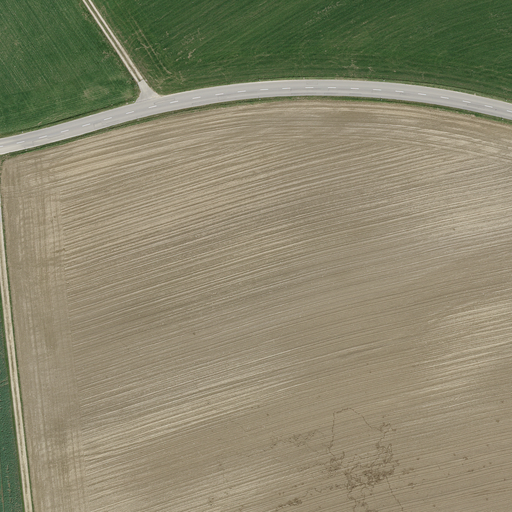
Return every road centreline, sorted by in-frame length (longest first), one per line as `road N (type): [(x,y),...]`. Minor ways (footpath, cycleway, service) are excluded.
road 1 (secondary): [(511,111),(386,89),(301,87),(156,105),(0,146)]
road 2 (track): [(0,253),(27,511)]
road 3 (track): [(83,0),(156,105)]
